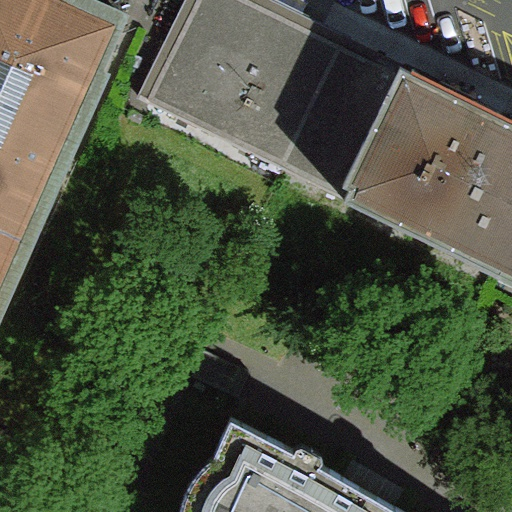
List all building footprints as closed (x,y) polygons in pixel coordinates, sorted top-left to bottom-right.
[(76,0),(0,0),(0,226),(26,239),(124,21),(76,0)] [(287,168),(349,39),(269,0),(190,0),(143,98),(287,168)] [(342,196),(404,66),(349,39),(287,168),(342,196)] [(501,274),(511,252),(511,118),(404,66),(342,196),(501,274)] [(0,296),(26,239),(0,226),(0,296)] [(511,279),(511,252),(501,274),(511,279)] [(232,416),(216,453),(195,474),(182,503),(182,511),(359,511),(371,491),(232,416)] [(405,511),(371,491),(359,511),(405,511)]
